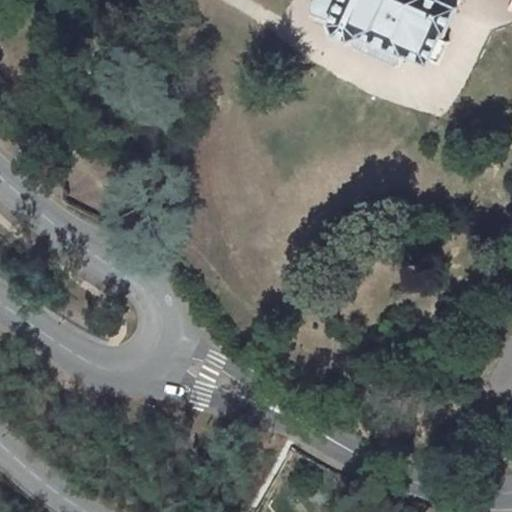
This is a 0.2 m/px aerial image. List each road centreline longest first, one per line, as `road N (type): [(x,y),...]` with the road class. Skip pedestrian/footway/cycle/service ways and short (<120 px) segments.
road 1 (tertiary): [(157,350),(300,441),(404,491),(480,503),(509,494)]
road 2 (secondary): [(157,350),(155,301),(136,277),(55,226),(0,176)]
road 3 (secondary): [(0,304),(83,362),(114,373),(139,368),(157,350)]
